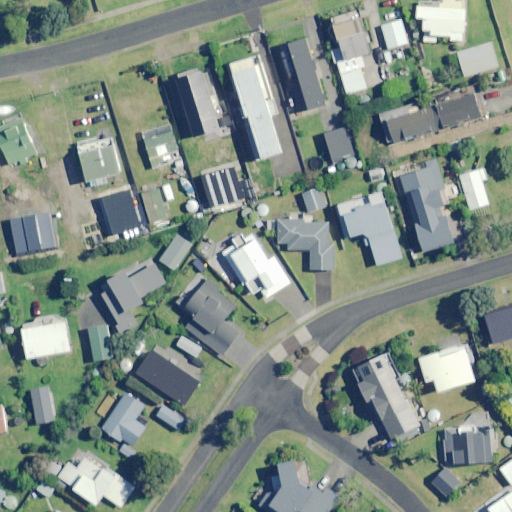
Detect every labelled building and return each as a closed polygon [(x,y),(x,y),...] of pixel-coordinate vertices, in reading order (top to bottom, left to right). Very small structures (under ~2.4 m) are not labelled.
[(464,42),(466,1),(440,1),(424,0),(417,0),(417,19),(424,19),(423,43),(436,43),(436,36),(451,37),(451,42),(464,42)] [(371,54),(360,14),(333,21),(345,61),(371,54)] [(408,44),(401,20),(382,26),(389,50),(408,44)] [(290,80),(299,78),(310,111),(328,105),(306,39),(288,45),(280,48),(290,80)] [(498,68),(491,43),(457,53),(464,77),(498,68)] [(278,114),(259,56),(226,66),(240,109),(257,162),(283,153),(271,117),(278,114)] [(367,90),(361,70),(342,75),(347,95),(367,90)] [(223,122),(212,87),(182,97),(195,137),(210,132),(208,127),(223,122)] [(487,116),(480,93),(447,104),(383,123),(390,146),(487,116)] [(37,153),(21,119),(0,128),(0,142),(10,165),(37,153)] [(180,162),(171,126),(143,133),(152,169),(180,162)] [(354,154),(346,129),(325,135),(333,161),(354,154)] [(78,150),(87,186),(121,178),(112,141),(78,150)] [(445,189),(435,159),(425,162),(427,169),(400,177),(424,253),(454,244),(446,216),(438,218),(436,210),(450,205),(445,189)] [(200,178),(209,210),(244,200),(235,168),(200,178)] [(487,181),(483,169),(459,176),(469,211),(489,206),(482,182),(487,181)] [(327,207),(320,185),(300,192),(307,213),(327,207)] [(167,219),(159,190),(142,195),(150,224),(167,219)] [(402,258),(382,194),(359,201),(337,208),(348,240),(363,235),(366,246),(371,244),(378,266),(402,258)] [(142,230),(137,210),(114,216),(118,235),(142,230)] [(303,224),(303,220),(277,221),(278,246),(290,245),(290,251),(311,250),(311,271),(335,270),(334,244),(329,244),(328,224),(303,224)] [(191,245),(177,236),(160,261),(174,270),(191,245)] [(246,289),(248,287),(253,294),(261,289),(268,299),(291,284),(274,257),(268,261),(253,238),(247,242),(244,238),(236,244),(238,248),(225,256),(246,289)] [(105,299),(126,334),(138,327),(132,315),(145,307),(142,302),(169,286),(156,264),(129,280),(126,275),(110,285),(115,293),(105,299)] [(236,306),(206,282),(184,310),(193,318),(186,327),(222,356),(239,335),(224,322),(236,306)] [(511,307),(486,315),(494,345),(511,340),(511,307)] [(71,352),(66,322),(22,331),(27,360),(71,352)] [(113,358),(106,327),(88,331),(94,362),(113,358)] [(473,362),(469,346),(420,359),(426,383),(435,380),(438,393),(476,383),(470,362),(473,362)] [(177,359),(166,360),(168,381),(179,380),(177,359)] [(151,390),(171,403),(176,394),(157,381),(165,369),(157,364),(147,380),(154,385),(151,390)] [(420,427),(389,370),(365,383),(374,399),(369,402),(391,442),(399,438),(402,443),(419,434),(416,429),(420,427)] [(55,422),(49,388),(31,392),(37,425),(55,422)] [(144,406),(126,394),(102,430),(123,443),(117,452),(130,460),(136,451),(132,448),(149,423),(138,416),(144,406)] [(187,422),(166,405),(157,416),(178,433),(187,422)] [(493,462),(489,424),(444,429),(448,467),(493,462)] [(68,463),(64,469),(58,478),(97,506),(105,496),(121,508),(135,489),(106,468),(103,472),(86,458),(77,470),(68,463)] [(511,460),(500,469),(511,485),(511,460)] [(271,477),(272,488),(259,507),(265,511),(264,511),(331,511),(341,498),(324,487),(322,490),(309,481),(305,486),(302,484),(298,462),(278,466),(280,476),(271,477)] [(45,472),(54,478),(60,469),(51,463),(45,472)] [(460,484),(446,469),(431,483),(446,498),(460,484)] [(511,511),(511,493),(489,510),(489,511),(511,511)]
